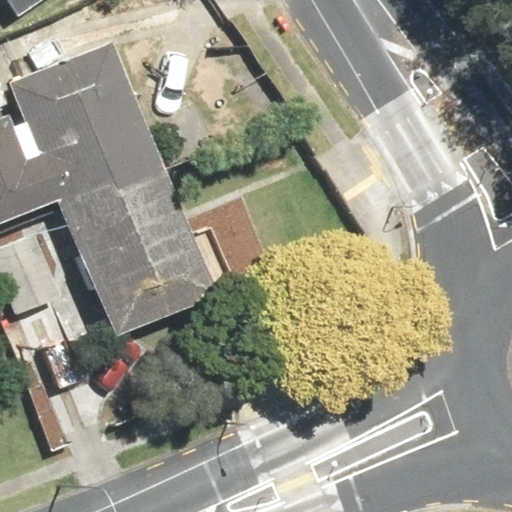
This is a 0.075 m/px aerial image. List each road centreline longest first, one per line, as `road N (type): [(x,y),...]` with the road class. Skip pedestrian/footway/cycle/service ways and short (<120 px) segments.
road 1 (tertiary): [(143,511),(484,354)]
road 2 (tertiary): [(499,264),(387,68),(364,0)]
road 3 (tertiary): [(511,427),(285,511)]
road 4 (tertiary): [(407,0),(453,27),(511,130)]
